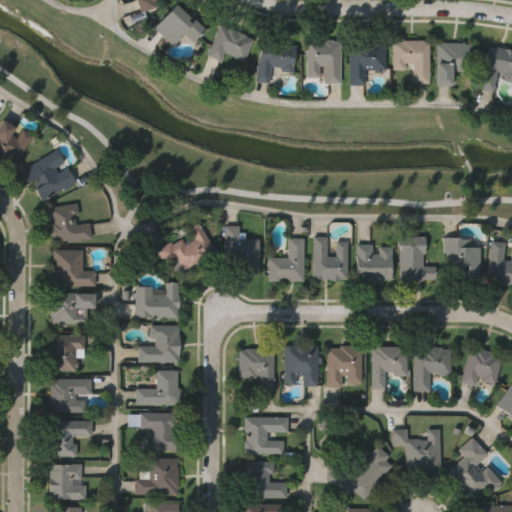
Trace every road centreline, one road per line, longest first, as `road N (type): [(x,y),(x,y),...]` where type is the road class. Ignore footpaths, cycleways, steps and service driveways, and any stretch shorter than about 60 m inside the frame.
road 1 (residential): [(211,511),(212,351),(230,317),(477,314),(511,325)]
road 2 (residential): [(0,203),(14,218),(17,240),(16,511)]
road 3 (residential): [(267,0),(511,15)]
